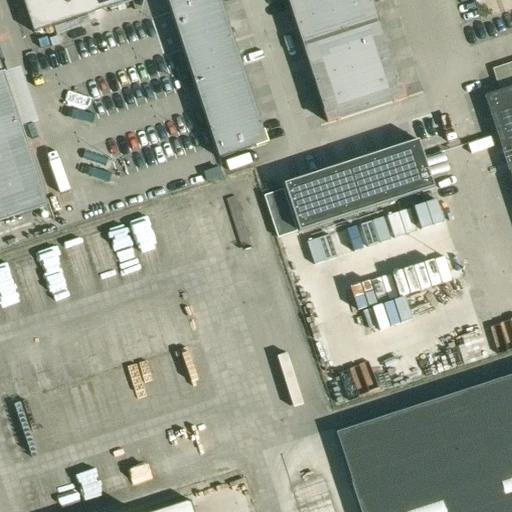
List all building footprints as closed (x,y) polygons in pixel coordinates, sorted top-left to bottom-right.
[(22,0),(33,32),(130,1),(130,0),(22,0)] [(220,0),(166,0),(217,154),(266,138),(220,0)] [(287,0),(291,9),(297,28),(303,47),(309,66),(315,85),(328,122),(328,123),(366,111),(404,99),(404,97),(392,60),(386,41),(380,22),(373,3),(372,0),(287,0)] [(0,223),(48,207),(0,63),(0,223)] [(511,87),(485,97),(497,133),(511,180),(511,87)] [(418,143),(285,185),(298,228),(299,231),(305,229),(433,189),(423,158),(418,143)] [(298,228),(285,185),(261,193),(275,236),(298,228)] [(511,511),(511,431),(352,484),(361,511),(511,511)] [(337,511),(321,464),(302,471),(308,488),(283,497),(288,511),(337,511)] [(94,476),(80,481),(88,505),(103,501),(94,476)] [(189,511),(186,501),(153,511),(189,511)]
